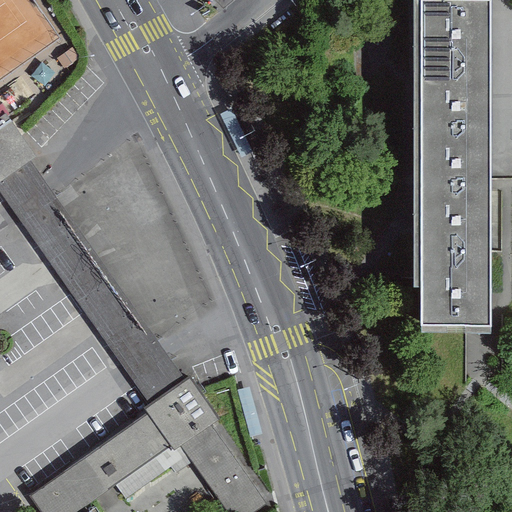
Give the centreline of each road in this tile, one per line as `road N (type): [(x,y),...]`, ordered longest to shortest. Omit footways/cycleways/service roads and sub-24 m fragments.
road 1 (secondary): [(167,83),(259,283),(332,511)]
road 2 (residential): [(264,0),(167,83)]
